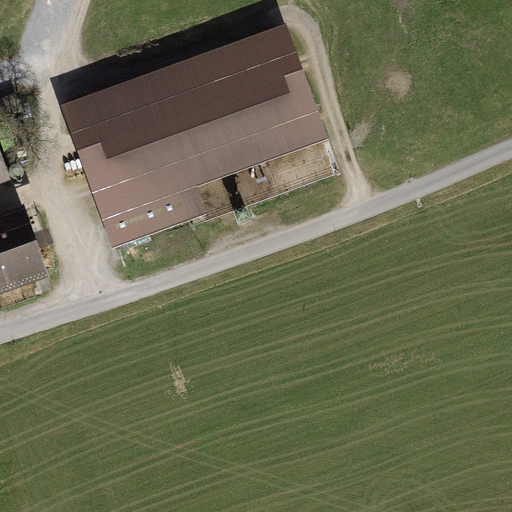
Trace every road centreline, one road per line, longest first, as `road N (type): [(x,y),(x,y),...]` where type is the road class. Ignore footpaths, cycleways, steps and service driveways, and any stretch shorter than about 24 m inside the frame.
road 1 (unclassified): [(511,149),(365,211),(0,334)]
road 2 (track): [(84,0),(44,130),(99,303)]
